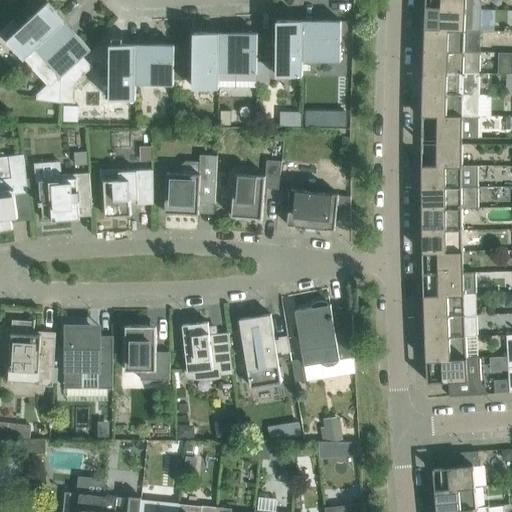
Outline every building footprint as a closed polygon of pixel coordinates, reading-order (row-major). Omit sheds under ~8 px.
[(426,0),(426,6),(481,9),(481,0),(426,0)] [(65,21),(57,12),(48,2),(7,40),(24,59),(61,24),(65,21)] [(426,6),(425,28),(480,30),(481,9),(426,6)] [(302,25),(302,20),(291,20),(277,20),(277,75),(302,76),(302,25)] [(341,21),(314,20),(302,20),(302,25),(302,76),(303,60),(341,61),(341,21)] [(72,29),(65,21),(61,24),(24,59),(50,87),(61,77),(83,56),(91,49),(72,29)] [(425,28),(424,43),(424,50),(480,52),(481,30),(480,30),(425,28)] [(219,37),(219,32),(194,32),(193,88),(218,88),(219,37)] [(219,37),(219,73),(219,88),(257,88),(257,83),(257,62),(258,33),(230,33),(219,32),(219,37)] [(135,48),(136,44),(124,44),(110,44),(110,99),(135,99),(135,48)] [(174,44),(147,44),(136,44),(135,48),(135,99),(136,99),(136,84),(174,85),(174,81),(174,63),(174,44)] [(423,71),(463,72),(480,73),(480,52),(424,50),(423,71)] [(61,77),(61,83),(75,83),(93,67),(83,56),(61,77)] [(257,62),(257,83),(270,83),(270,62),(257,62)] [(174,63),(174,81),(184,81),(185,63),(174,63)] [(423,71),(423,86),(423,93),(479,94),(480,73),(463,72),(423,71)] [(423,93),(422,115),(478,116),(479,116),(479,94),(423,93)] [(492,115),(492,94),(480,94),(479,115),(492,115)] [(221,110),(220,125),(231,125),(231,110),(221,110)] [(305,113),(305,126),(347,126),(347,113),(305,113)] [(422,115),(422,129),(422,137),(437,137),(437,140),(447,140),(447,137),(478,137),(478,116),(422,115)] [(272,128),(271,140),(283,141),(284,128),(272,128)] [(422,143),(422,145),(422,151),(422,165),(462,165),(462,143),(447,143),(447,140),(437,140),(437,143),(422,143)] [(153,161),(153,147),(140,147),(140,161),(153,161)] [(88,153),(74,154),(75,167),(89,166),(88,153)] [(23,154),(9,156),(12,178),(0,179),(0,230),(12,229),(11,218),(18,217),(15,194),(28,192),(23,154)] [(167,172),(165,212),(199,214),(199,212),(199,202),(215,203),(218,155),(200,154),(200,161),(186,160),(181,165),(181,173),(167,172)] [(231,216),(261,218),(261,220),(262,220),(265,188),(277,188),(277,189),(279,190),(282,161),(267,160),(265,175),(264,175),(264,176),(235,173),(231,216)] [(422,165),(422,167),(422,187),(462,187),(478,187),(478,165),(462,165),(422,165)] [(153,204),(153,169),(120,171),(121,168),(100,169),(100,181),(104,181),(105,216),(131,215),(131,199),(137,199),(138,204),(140,204),(153,204)] [(43,220),(52,219),(52,221),(80,219),(79,208),(92,207),(90,172),(55,175),(55,179),(40,180),(41,200),(40,200),(40,204),(41,204),(43,220)] [(351,221),(351,196),(339,194),(323,192),(324,184),(308,182),(307,190),(291,189),(287,225),(335,230),(336,219),(351,221)] [(478,187),(462,187),(422,187),(422,209),(462,208),(478,208),(478,187)] [(422,209),(422,230),(462,230),(462,208),(422,209)] [(423,252),(463,251),(462,230),(422,230),(423,252)] [(423,252),(423,273),(463,272),(463,251),(423,252)] [(424,295),(464,294),(463,272),(423,273),(424,295)] [(476,293),(464,294),(424,295),(425,317),(477,315),(476,293)] [(339,359),(354,357),(352,310),(332,314),(331,304),(328,304),(328,301),(323,300),(316,301),(311,304),(311,307),(295,310),(304,365),(321,362),(323,362),(323,364),(328,367),(334,366),(340,362),(339,359)] [(271,314),(239,319),(251,387),(282,381),(277,352),(275,340),(271,314)] [(425,324),(425,338),(466,337),(478,336),(477,315),(425,317),(425,324)] [(9,370),(9,380),(26,381),(26,383),(43,384),(43,386),(53,386),(55,343),(41,342),(41,334),(34,334),(34,330),(35,319),(34,319),(33,322),(13,321),(13,336),(11,336),(9,370)] [(183,358),(186,358),(188,372),(213,369),(213,375),(219,374),(219,376),(233,374),(229,332),(215,333),(215,327),(209,328),(209,322),(183,324),(185,345),(183,345),(183,358)] [(98,337),(90,337),(90,325),(67,325),(67,368),(65,368),(65,388),(83,388),(83,369),(97,369),(97,388),(113,388),(113,336),(98,335),(98,337)] [(156,351),(156,332),(156,325),(147,325),(126,325),(125,370),(140,370),(140,379),(170,380),(170,352),(156,351)] [(279,339),(275,340),(277,352),(281,352),(281,354),(290,352),(287,335),(279,337),(279,339)] [(466,337),(425,338),(425,339),(426,345),(427,360),(480,357),(480,356),(478,356),(478,336),(466,337)] [(481,378),(480,357),(427,360),(427,367),(428,382),(448,381),(449,396),(481,394),(481,378)] [(508,380),(494,380),(494,393),(509,392),(508,380)] [(339,417),(325,419),(328,439),(342,437),(339,417)] [(299,420),(287,422),(289,436),(301,434),(299,420)] [(179,426),(179,438),(193,438),(193,430),(188,426),(179,426)] [(42,439),(20,439),(24,451),(43,451),(42,439)] [(263,441),(261,457),(278,459),(279,443),(263,441)] [(331,442),(319,441),(320,458),(332,457),(331,442)] [(511,456),(511,449),(502,450),(502,457),(505,460),(511,459),(511,456)] [(475,486),(473,465),(479,465),(478,451),(453,452),(454,465),(433,467),(435,489),(475,486)] [(437,511),(477,507),(475,486),(435,489),(437,511)] [(101,511),(103,495),(65,491),(62,511),(101,511)] [(103,495),(101,511),(140,511),(141,499),(142,497),(130,496),(129,498),(103,495)] [(141,499),(140,511),(178,511),(179,503),(141,499)] [(216,511),(217,507),(179,503),(178,511),(216,511)] [(364,511),(364,503),(325,507),(325,511),(364,511)]
